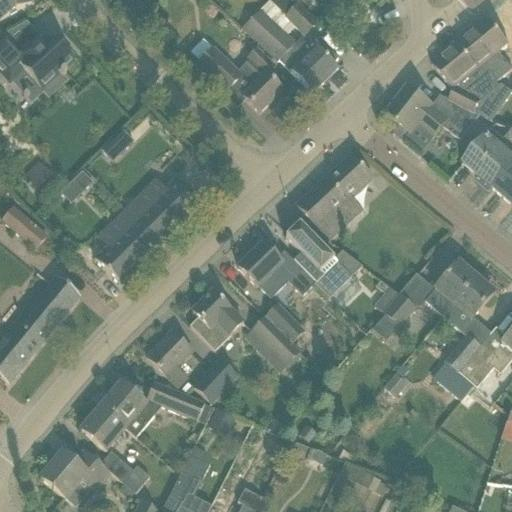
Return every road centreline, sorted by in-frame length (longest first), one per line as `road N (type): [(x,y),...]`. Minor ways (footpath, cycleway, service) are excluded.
road 1 (residential): [(0,473),(138,308),(266,184)]
road 2 (residential): [(266,184),(80,0)]
road 3 (residential): [(511,260),(344,115)]
road 4 (residential): [(344,115),(436,29)]
